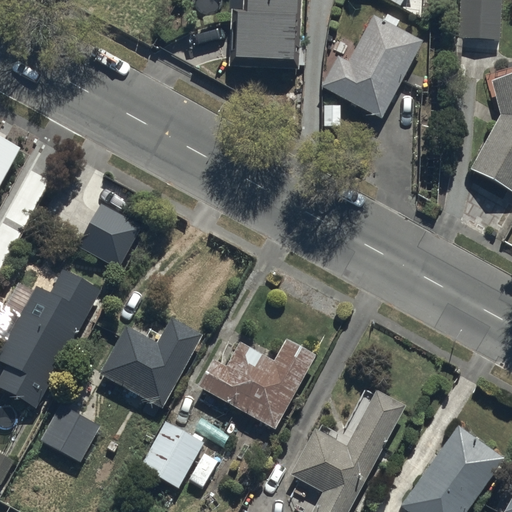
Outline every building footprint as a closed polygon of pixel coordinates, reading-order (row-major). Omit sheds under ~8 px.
[(237,0),(234,69),(296,72),(300,0),(237,0)] [(466,0),(463,39),(488,40),(490,0),(466,0)] [(321,85),(379,117),(423,41),(375,14),(348,61),(338,55),(321,85)] [(472,164),(511,187),(511,77),(493,83),(500,117),(472,164)] [(0,184),(20,148),(0,136),(0,184)] [(78,246),(120,267),(143,223),(100,202),(78,246)] [(0,378),(0,388),(34,408),(100,288),(62,267),(48,292),(37,286),(0,352),(0,360),(8,365),(0,378)] [(100,374),(162,408),(202,334),(169,316),(156,339),(127,324),(100,374)] [(196,384),(275,428),(316,353),(287,337),(273,361),(238,342),(225,365),(211,357),(196,384)] [(310,511),(348,511),(406,406),(377,390),(347,445),(314,427),(289,474),(322,491),(310,511)] [(61,404),(40,441),(80,463),(101,426),(61,404)] [(140,467),(181,488),(205,441),(165,420),(140,467)] [(400,505),(408,511),(465,511),(506,459),(460,425),(400,505)] [(0,483),(12,461),(0,453),(0,483)] [(166,511),(150,503),(144,511),(166,511)]
